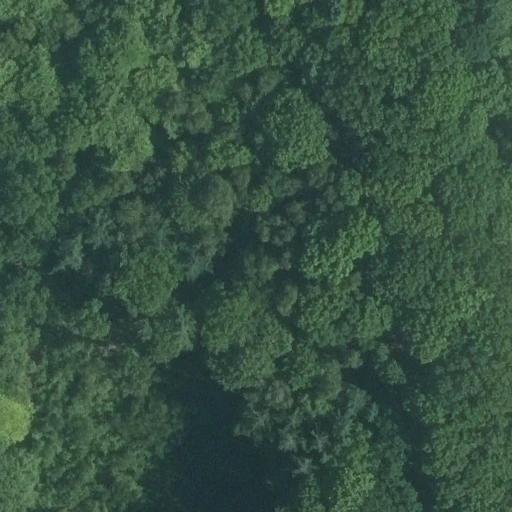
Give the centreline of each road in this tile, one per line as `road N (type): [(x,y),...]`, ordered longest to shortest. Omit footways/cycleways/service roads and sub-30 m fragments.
road 1 (track): [(16,511),(59,131),(344,0)]
road 2 (track): [(456,0),(506,265),(430,357),(270,511)]
